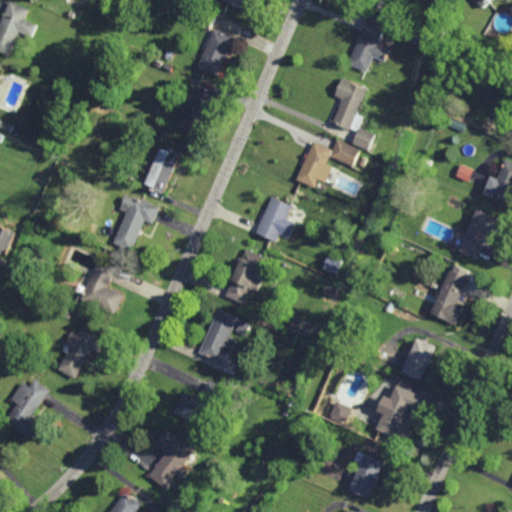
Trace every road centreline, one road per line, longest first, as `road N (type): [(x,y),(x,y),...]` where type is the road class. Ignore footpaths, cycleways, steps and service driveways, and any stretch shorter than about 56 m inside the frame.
road 1 (residential): [(303,0),(121,411),(35,511)]
road 2 (residential): [(511,311),(423,511)]
